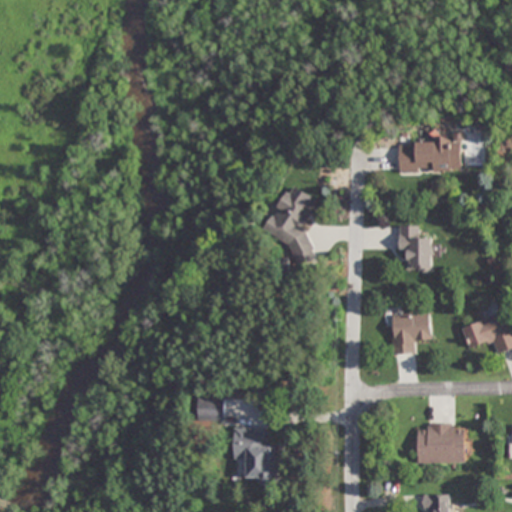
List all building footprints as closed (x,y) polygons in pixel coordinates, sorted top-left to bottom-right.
[(400,144),(401,174),(462,172),(461,142),(400,144)] [(311,261),(321,244),(302,232),(321,202),(295,186),(266,233),(311,261)] [(401,228),(401,254),(408,254),(408,271),(433,271),(433,240),(421,240),(421,228),(401,228)] [(433,341),(430,314),(392,318),(396,356),(416,354),(415,342),(433,341)] [(471,350),(494,343),(497,354),(511,349),(511,330),(510,331),(505,315),(464,327),(471,350)] [(456,424),(429,424),(429,432),(419,432),(419,464),(465,464),(465,429),(456,429),(456,424)] [(275,447),(268,446),(269,430),(236,429),(235,460),(249,460),(248,481),(274,482),(275,447)] [(449,511),(450,495),(426,495),(425,511),(449,511)]
